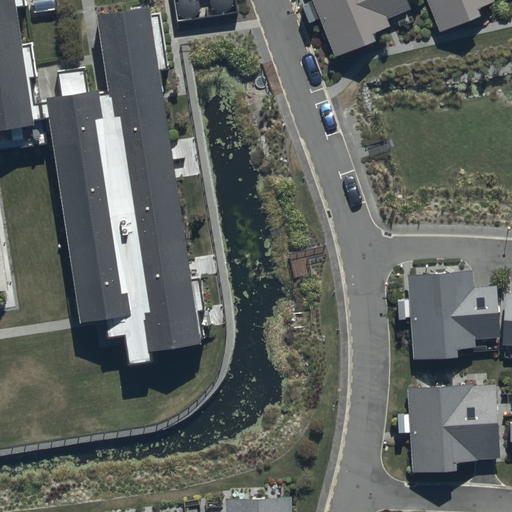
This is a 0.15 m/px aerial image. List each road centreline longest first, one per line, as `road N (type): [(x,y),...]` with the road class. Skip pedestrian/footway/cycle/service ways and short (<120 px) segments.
road 1 (residential): [(270,0),(358,254)]
road 2 (residential): [(358,254),(371,373),(352,490)]
road 3 (residential): [(352,490),(511,502)]
road 4 (residential): [(358,254),(511,251)]
